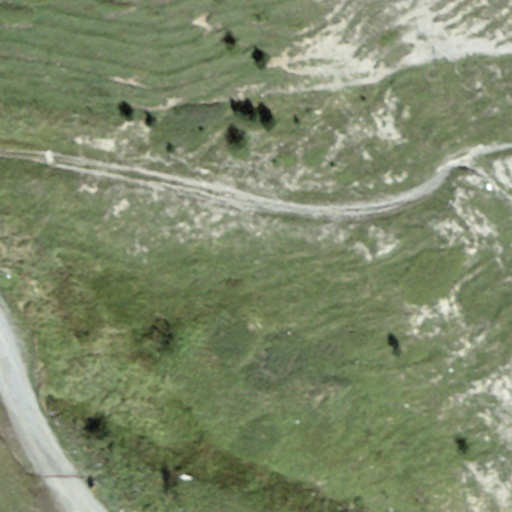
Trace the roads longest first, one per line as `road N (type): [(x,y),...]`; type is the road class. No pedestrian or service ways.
road 1 (track): [(511,145),(469,157),(416,196),(377,208),(322,210),(0,155)]
road 2 (track): [(0,346),(35,442),(82,511)]
